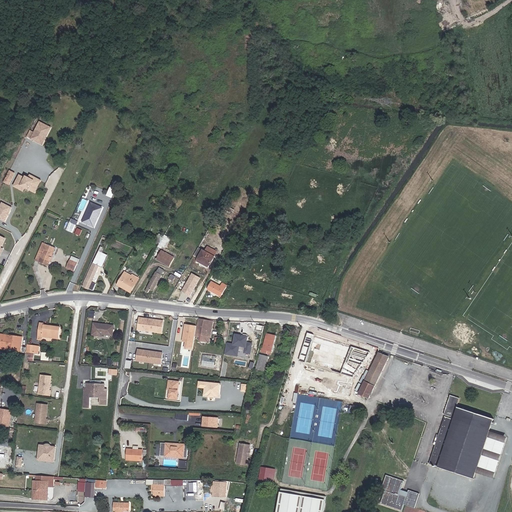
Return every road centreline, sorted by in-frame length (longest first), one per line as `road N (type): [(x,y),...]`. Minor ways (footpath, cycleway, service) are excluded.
road 1 (residential): [(0,312),(66,294),(306,319),(511,387)]
road 2 (unknown): [(119,393),(158,406),(240,405)]
